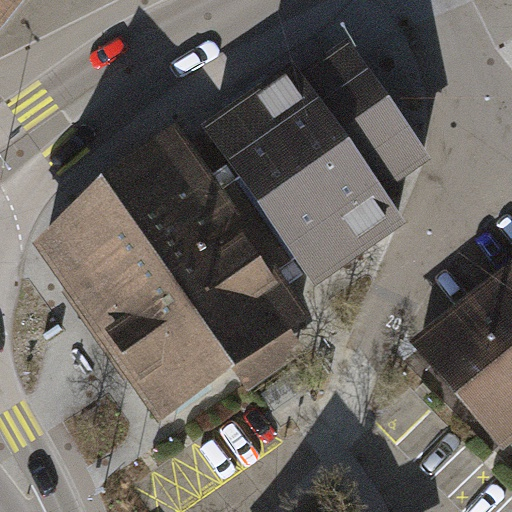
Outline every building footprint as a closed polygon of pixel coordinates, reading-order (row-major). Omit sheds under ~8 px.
[(0,0),(0,15),(12,0),(0,0)] [(343,45),(205,138),(309,291),(393,234),(398,231),(376,197),(424,165),(343,45)] [(173,135),(101,193),(226,362),(298,314),(173,135)] [(150,415),(226,362),(101,193),(37,248),(150,415)] [(511,432),(511,256),(407,342),(494,447),(511,432)]
